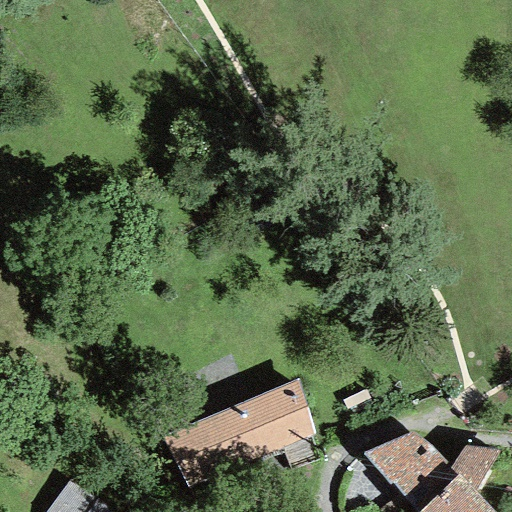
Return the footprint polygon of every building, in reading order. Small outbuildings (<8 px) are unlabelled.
[(390,18),(392,5),(390,0),(310,0),(310,2),(311,15),(316,28),(325,38),(337,45),(350,48),(363,46),(375,40),(384,30),(390,18)] [(317,431),(294,378),(162,435),(185,488),(317,431)] [(410,433),(362,455),(389,485),(392,483),(416,511),(420,511),(458,476),(450,465),(410,433)] [(458,476),(473,493),(497,451),(462,447),(450,465),(458,476)] [(490,511),(473,493),(458,476),(420,511),(490,511)] [(117,511),(70,477),(43,511),(117,511)]
